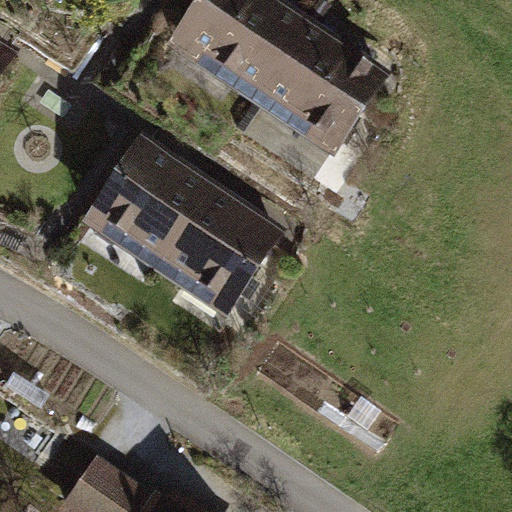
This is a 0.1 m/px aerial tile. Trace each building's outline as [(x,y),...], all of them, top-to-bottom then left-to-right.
[(203,0),(169,53),(250,104),(306,18),(277,0),(203,0)] [(387,70),(306,18),(250,104),(332,157),(387,70)] [(82,223),(157,270),(211,185),(136,139),(82,223)] [(279,228),(211,185),(157,270),(226,313),(279,228)] [(161,501),(92,455),(53,511),(203,511),(169,489),(161,501)]
